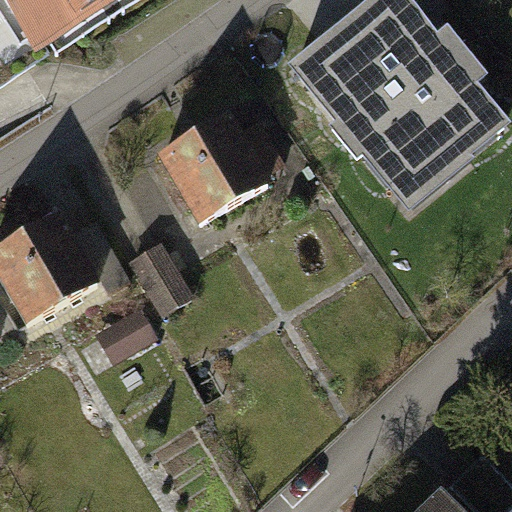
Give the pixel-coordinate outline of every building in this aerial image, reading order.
[(8,0),(41,49),(116,0),(8,0)] [(401,0),(380,0),(290,75),(397,204),(432,175),(444,190),(511,134),(511,130),(479,91),(487,84),(448,38),(439,45),(401,0)] [(233,126),(164,166),(200,228),(267,189),(261,178),(281,167),(258,128),(240,139),(233,126)] [(56,236),(0,264),(0,285),(23,331),(88,298),(56,236)] [(168,250),(135,270),(171,327),(203,307),(168,250)] [(124,373),(164,345),(145,318),(105,345),(124,373)] [(511,511),(511,489),(482,462),(455,492),(476,511),(511,511)] [(453,511),(445,503),(435,511),(453,511)]
